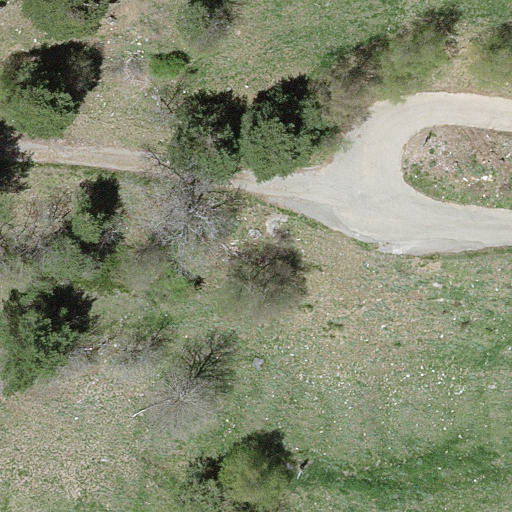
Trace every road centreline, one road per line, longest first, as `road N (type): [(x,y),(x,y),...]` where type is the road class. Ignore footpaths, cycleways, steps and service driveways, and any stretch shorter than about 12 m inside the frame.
road 1 (track): [(357,191),(0,162)]
road 2 (track): [(357,191),(366,148),(386,121),(426,109),(511,120)]
road 3 (track): [(511,230),(401,224),(366,212),(357,191)]
